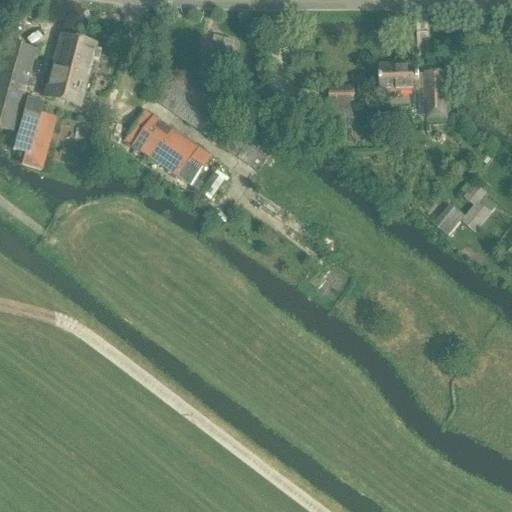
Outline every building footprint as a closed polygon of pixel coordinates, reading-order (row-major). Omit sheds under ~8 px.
[(78,106),(82,94),(88,96),(94,75),(92,74),(95,64),(91,63),(95,45),(64,37),(61,36),(44,97),(56,100),(68,103),(78,106)] [(0,129),(13,133),(35,53),(24,50),(3,44),(0,55),(0,129)] [(419,66),(381,67),(381,93),(420,92),(420,86),(429,86),(429,95),(429,108),(443,109),(443,94),(443,77),(427,77),(427,78),(419,78),(419,66)] [(259,173),(276,148),(171,76),(153,101),(259,173)] [(354,122),(354,106),(354,87),(330,88),(330,106),(335,106),(335,122),(354,122)] [(42,174),(57,119),(41,114),(43,106),(27,101),(13,151),(24,154),(21,168),(42,174)] [(191,188),(208,164),(195,155),(199,149),(146,113),(125,143),(191,188)] [(450,207),(433,228),(447,238),(459,222),(476,235),(496,209),(484,200),(488,195),(475,186),(464,200),(474,208),(466,219),(450,207)]
